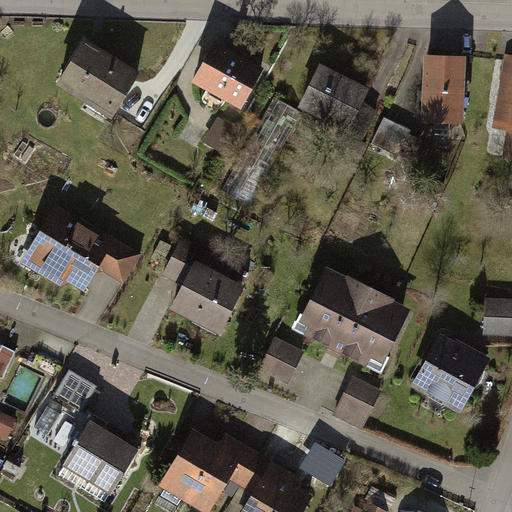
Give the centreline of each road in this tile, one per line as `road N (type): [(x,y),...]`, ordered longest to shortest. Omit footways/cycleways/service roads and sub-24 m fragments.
road 1 (residential): [(0,297),(498,481)]
road 2 (residential): [(275,0),(511,9)]
